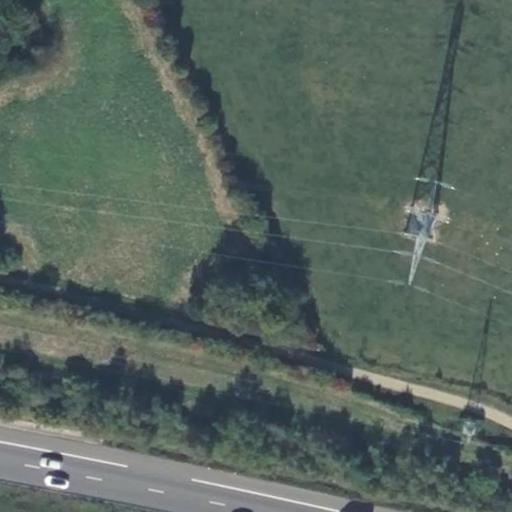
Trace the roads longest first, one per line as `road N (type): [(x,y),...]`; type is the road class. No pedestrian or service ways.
road 1 (track): [(0,277),(450,396),(511,420)]
road 2 (trunk): [(262,511),(0,458)]
